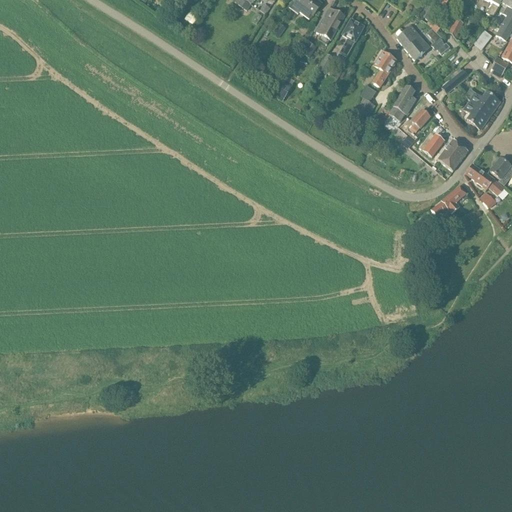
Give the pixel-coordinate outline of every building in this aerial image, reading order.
[(247,4),(248,3),(249,0),(237,0),(234,5),(243,10),(247,4)] [(313,0),(296,0),(294,3),(289,10),(298,17),(299,15),(308,22),(312,17),(313,17),(322,6),(313,0)] [(482,0),(492,5),(486,16),(492,19),(500,5),(503,0),(482,0)] [(511,0),(503,0),(500,5),(507,8),(503,16),(507,18),(496,38),(506,43),(511,32),(511,0)] [(247,4),(243,10),(246,13),(251,7),(247,4)] [(261,10),(259,13),(265,17),(267,14),(270,10),(264,6),(261,10)] [(434,12),(425,7),(419,17),(427,22),(434,12)] [(322,25),(316,34),(321,37),(318,42),(326,47),(329,41),(330,42),(344,18),(334,13),(330,10),(322,25)] [(426,26),(430,30),(436,36),(442,29),(431,18),(426,26)] [(463,25),(456,21),(448,34),(455,40),(463,25)] [(363,29),(351,23),(342,37),(348,40),(336,61),(343,65),(363,29)] [(285,30),(280,26),(272,37),(277,40),(285,30)] [(411,28),(397,40),(406,52),(415,63),(425,54),(424,53),(429,49),(420,39),(411,28)] [(473,46),(481,52),(491,38),(485,33),(482,37),(481,36),(473,46)] [(439,40),(430,48),(435,53),(436,52),(440,57),(449,49),(445,45),(444,46),(439,40)] [(511,41),(506,52),(502,60),(511,65),(511,41)] [(315,50),(308,45),(301,56),(309,61),(315,50)] [(379,89),(396,63),(383,54),(374,69),(367,81),(379,89)] [(332,59),(327,56),(319,69),(326,73),(331,65),(329,64),(332,59)] [(507,66),(498,60),(491,71),(501,77),(507,66)] [(452,81),(457,87),(467,78),(462,73),(452,81)] [(457,87),(452,81),(442,90),(446,95),(457,87)] [(292,87),(285,83),(275,99),(282,103),(292,87)] [(414,94),(406,89),(389,117),(400,124),(407,111),(409,112),(416,101),(411,99),(414,94)] [(470,92),(465,99),(470,104),(487,116),(489,113),(492,115),(499,104),(487,95),(483,101),(476,96),(470,92)] [(307,98),(303,96),(299,103),(303,105),(307,98)] [(374,108),(363,101),(350,121),(361,128),(374,108)] [(470,104),(464,113),(471,117),(467,123),(479,132),(485,125),(482,123),(487,116),(470,104)] [(409,131),(408,132),(417,140),(428,128),(425,125),(430,119),(422,111),(411,123),(414,126),(409,131)] [(444,143),(431,133),(427,139),(431,141),(422,153),(431,160),(444,143)] [(408,149),(414,143),(408,138),(403,144),(408,149)] [(468,153),(452,142),(437,162),(453,174),(468,153)] [(509,167),(500,160),(489,173),(499,181),(497,184),(503,189),(511,177),(511,165),(509,167)] [(494,182),(472,166),(465,175),(487,192),(488,190),(496,199),(504,191),(494,182)] [(465,196),(459,188),(441,203),(430,212),(436,219),(447,210),(451,216),(460,209),(455,204),(465,196)] [(491,198),(487,195),(483,198),(485,202),(482,204),(488,211),(496,205),(491,198)]
